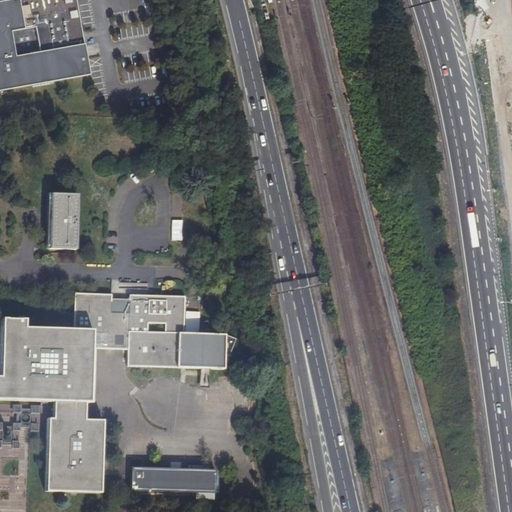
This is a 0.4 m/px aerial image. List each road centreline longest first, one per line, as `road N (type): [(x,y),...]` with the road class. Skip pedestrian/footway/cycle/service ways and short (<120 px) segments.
road 1 (motorway): [(511,493),(465,168),(430,16)]
road 2 (motorway): [(276,182),(351,511)]
road 3 (motorway): [(276,182),(290,334),(323,511)]
road 4 (motorway): [(235,0),(276,182)]
